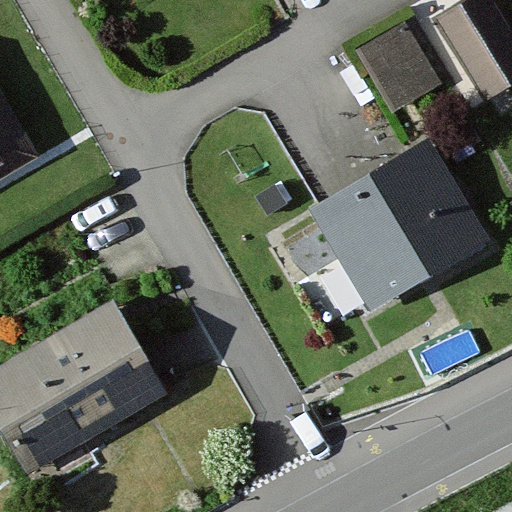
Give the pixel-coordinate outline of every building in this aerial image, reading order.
[(442,25),(490,103),(511,89),(511,46),(484,0),(442,25)] [(405,28),(357,56),(393,116),(440,87),(405,28)] [(0,181),(35,160),(0,101),(0,181)] [(426,143),(316,206),(374,305),(484,243),(426,143)] [(113,313),(0,378),(0,431),(28,479),(164,400),(113,313)]
